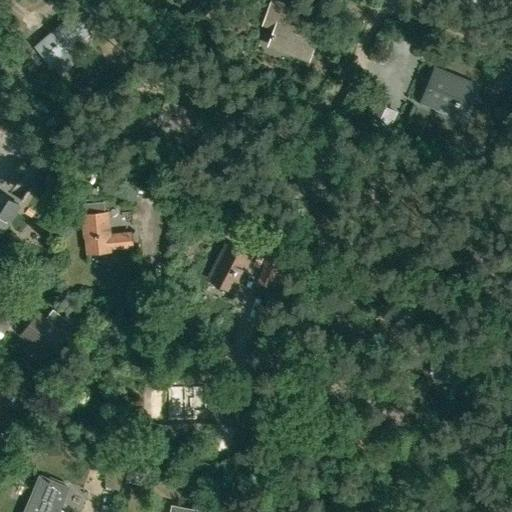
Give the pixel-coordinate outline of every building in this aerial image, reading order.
[(272,1),(264,24),(276,28),(273,34),(271,38),(272,38),(270,44),(309,58),(317,35),(283,23),(289,7),(272,1)] [(66,5),(36,30),(45,40),(37,47),(51,63),(88,31),(74,15),(66,5)] [(424,87),(426,58),(410,57),(407,86),(424,87)] [(436,66),(423,98),(438,104),(442,95),(467,105),(476,83),(436,66)] [(165,101),(158,121),(197,135),(204,115),(165,101)] [(374,101),(369,113),(372,114),(370,120),(387,127),(390,122),(392,123),(397,111),(374,101)] [(295,189),(295,192),(298,192),(298,191),(317,192),(316,199),(331,200),(333,177),(324,176),(325,166),(298,163),(296,189),(295,189)] [(0,234),(20,204),(8,197),(0,191),(0,234)] [(105,201),(83,203),(84,214),(86,237),(88,236),(89,252),(111,250),(111,247),(132,245),(131,233),(110,235),(108,212),(106,212),(105,201)] [(271,228),(265,246),(271,248),(266,263),(276,266),(287,233),(271,228)] [(226,247),(211,277),(232,288),(247,258),(226,247)] [(266,263),(259,283),(270,286),(276,266),(266,263)] [(38,311),(22,333),(52,355),(67,333),(38,311)] [(430,369),(429,372),(432,373),(432,372),(454,380),(452,387),(463,391),(472,363),(468,362),(470,354),(434,342),(429,355),(436,357),(432,369),(430,369)] [(208,414),(213,389),(176,381),(170,412),(195,418),(196,411),(208,414)] [(12,383),(3,396),(16,405),(25,392),(12,383)] [(266,416),(261,437),(272,440),(278,418),(266,416)] [(112,463),(106,485),(119,488),(125,467),(112,463)] [(130,467),(127,480),(141,483),(144,470),(130,467)] [(41,475),(24,511),(61,511),(58,510),(68,487),(41,475)]
